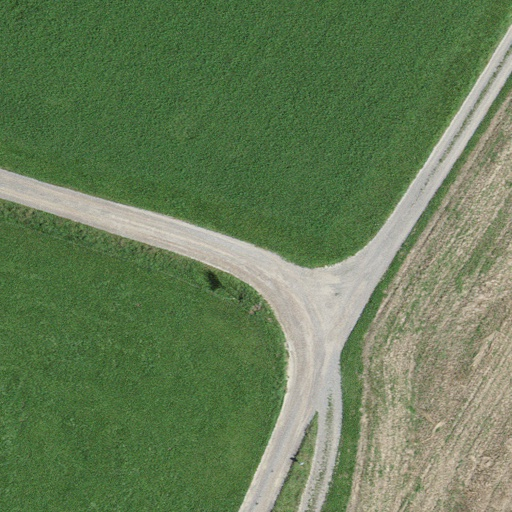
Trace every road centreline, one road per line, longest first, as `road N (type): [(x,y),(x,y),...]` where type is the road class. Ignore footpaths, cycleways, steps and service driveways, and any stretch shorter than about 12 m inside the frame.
road 1 (track): [(320,358),(418,172),(511,26)]
road 2 (track): [(0,183),(214,258),(320,358)]
road 3 (track): [(255,511),(320,358)]
road 4 (track): [(320,358),(315,511)]
